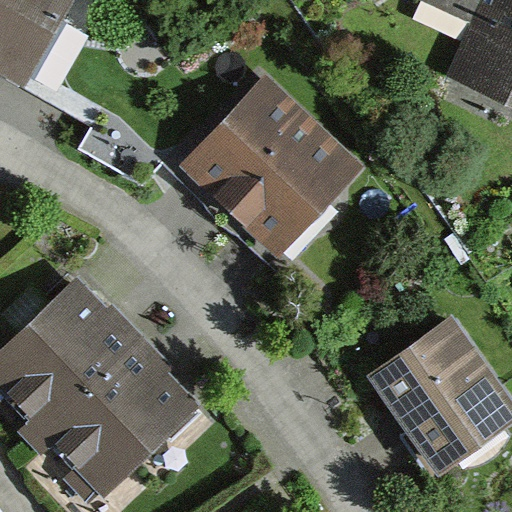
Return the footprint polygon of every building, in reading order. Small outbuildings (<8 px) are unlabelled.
[(0,0),(0,52),(24,66),(61,0),(0,0)] [(424,0),(416,16),(461,37),(478,0),(424,0)] [(511,0),(494,0),(456,82),(511,108),(511,0)] [(192,167),(280,255),(363,168),(274,84),(192,167)] [(0,386),(46,438),(146,348),(120,318),(87,282),(0,359),(0,386)] [(367,366),(438,467),(511,415),(511,390),(452,306),(367,366)] [(146,348),(46,438),(106,504),(206,414),(174,379),(146,348)]
